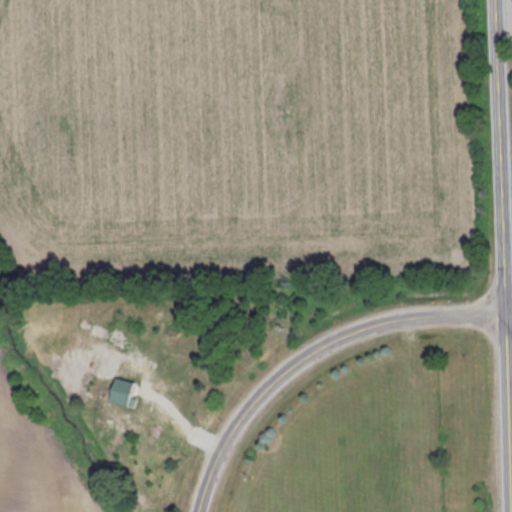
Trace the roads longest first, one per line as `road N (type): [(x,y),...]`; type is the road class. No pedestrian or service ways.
road 1 (residential): [(205,511),(219,464),(281,377),(337,340),(402,318),(510,309)]
road 2 (tertiary): [(511,369),(499,0)]
